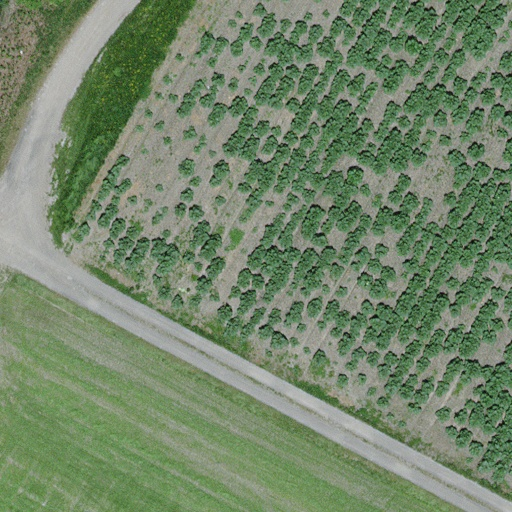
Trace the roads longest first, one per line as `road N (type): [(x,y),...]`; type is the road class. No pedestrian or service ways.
road 1 (track): [(482,511),(0,244)]
road 2 (track): [(127,0),(74,78),(0,234)]
